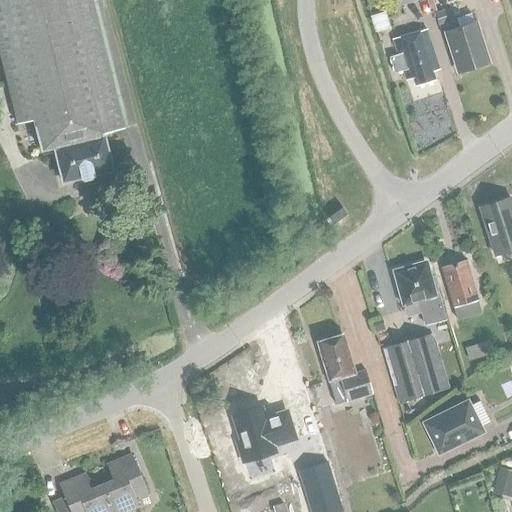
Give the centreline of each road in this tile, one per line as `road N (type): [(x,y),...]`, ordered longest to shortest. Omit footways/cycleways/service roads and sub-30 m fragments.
road 1 (tertiary): [(159,382),(404,210)]
road 2 (unclassified): [(404,210),(331,107),(310,58),(304,0)]
road 3 (tertiary): [(0,449),(159,382)]
road 4 (residential): [(204,511),(159,382)]
road 5 (tertiary): [(404,210),(511,131)]
